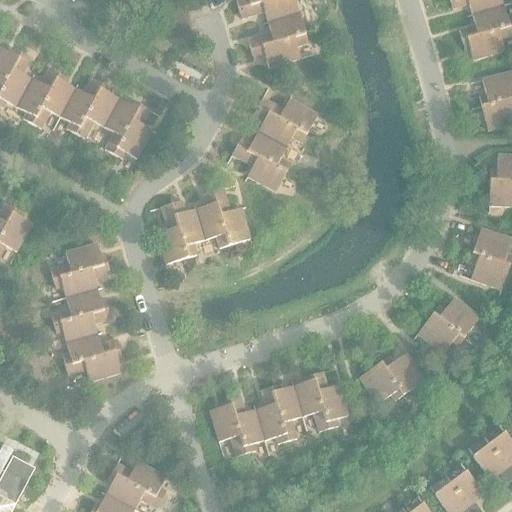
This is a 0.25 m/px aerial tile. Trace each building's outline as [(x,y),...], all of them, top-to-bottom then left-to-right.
[(234,0),(237,9),(267,0),(234,0)] [(263,13),(267,23),(298,14),(293,0),(267,0),(237,9),(241,20),(263,13)] [(468,5),(471,15),(502,6),(499,0),(448,0),(452,10),(468,5)] [(458,31),(461,41),(511,25),(511,15),(505,18),(502,6),(471,15),(474,26),(458,31)] [(247,41),(250,51),(304,35),(298,14),(267,23),(270,34),(247,41)] [(511,25),(461,41),(464,51),(469,50),(472,61),(503,52),(499,40),(511,36),(511,25)] [(304,35),(250,51),(253,61),(264,58),(267,69),(299,60),(295,48),(307,44),(304,35)] [(0,90),(19,55),(10,50),(8,54),(0,49),(0,90)] [(5,103),(15,108),(31,80),(21,75),(29,60),(19,55),(0,90),(0,108),(1,109),(5,103)] [(22,120),(31,125),(57,75),(48,70),(40,85),(31,80),(15,108),(25,114),(22,120)] [(478,97),(480,107),(511,99),(511,72),(481,81),(485,95),(478,97)] [(49,113),(59,118),(74,90),(65,85),(67,80),(57,75),(31,125),(39,130),(49,113)] [(66,130),(74,135),(101,86),(92,80),(84,95),(74,90),(59,118),(69,124),(66,130)] [(92,123),(103,128),(118,100),(109,95),(111,90),(101,86),(74,135),(83,140),(92,123)] [(261,99),(256,109),(305,136),(317,116),(288,100),(282,111),(261,99)] [(511,99),(480,107),(487,132),(511,125),(511,99)] [(103,151),(112,155),(139,106),(130,101),(127,105),(118,100),(103,128),(113,134),(103,151)] [(139,106),(112,155),(121,160),(125,154),(135,160),(151,132),(141,126),(149,111),(139,106)] [(261,124),(256,133),(285,149),(291,139),(301,144),(305,136),(256,109),(251,118),(261,124)] [(241,137),(235,147),(285,173),(290,165),(279,159),(285,149),(256,133),(251,143),(241,137)] [(285,173),(235,147),(230,156),(251,167),(246,177),(275,193),(285,173)] [(489,171),(489,181),(511,182),(511,156),(496,155),(496,171),(489,171)] [(511,182),(489,181),(488,207),(511,207),(511,182)] [(222,189),(211,193),(227,247),(249,240),(240,209),(229,212),(222,189)] [(205,207),(194,210),(203,241),(215,238),(218,250),(227,247),(211,193),(201,196),(205,207)] [(181,202),(170,205),(187,259),(196,256),(193,245),(203,241),(194,210),(184,213),(181,202)] [(0,234),(13,210),(4,205),(0,211),(0,234)] [(187,259),(170,205),(160,208),(167,231),(156,234),(165,265),(187,259)] [(13,210),(0,234),(0,255),(5,247),(15,253),(31,224),(21,219),(23,215),(13,210)] [(479,230),(471,254),(508,267),(511,257),(505,254),(510,240),(479,230)] [(49,271),(52,280),(106,265),(103,254),(99,256),(95,245),(64,253),(68,265),(49,271)] [(508,267),(471,254),(467,264),(474,266),(469,280),(500,291),(508,267)] [(61,288),(65,299),(96,290),(93,280),(109,275),(106,265),(52,280),(55,290),(61,288)] [(49,315),(52,325),(107,309),(103,299),(99,300),(96,290),(65,299),(68,310),(49,315)] [(438,306),(431,315),(463,339),(479,318),(453,299),(444,311),(438,306)] [(62,333),(65,344),(96,335),(93,325),(109,320),(107,309),(52,325),(55,335),(62,333)] [(463,339),(431,315),(416,336),(442,355),(451,343),(457,347),(463,339)] [(61,357),(64,367),(118,351),(115,341),(99,346),(96,335),(65,344),(68,355),(61,357)] [(118,351),(64,367),(67,376),(85,371),(89,383),(120,374),(117,363),(121,362),(118,351)] [(388,357),(379,364),(402,396),(423,382),(405,355),(392,364),(388,357)] [(402,396),(379,364),(358,379),(377,405),(389,396),(393,402),(402,396)] [(322,373),(311,376),(327,430),(337,428),(335,420),(347,417),(338,386),(327,389),(322,373)] [(302,384),(292,387),(301,418),(313,415),(318,433),(327,430),(311,376),(301,379),(302,384)] [(280,386),(270,388),(286,443),(296,440),(290,422),(301,418),(292,387),(282,390),(280,386)] [(265,407),(254,411),(263,442),(275,438),(277,446),(286,443),(270,388),(260,391),(265,407)] [(239,398),(229,401),(245,455),(254,452),(252,445),(263,442),(254,411),(244,414),(239,398)] [(245,455),(229,401),(218,404),(219,408),(209,412),(218,443),(230,440),(235,458),(245,455)] [(511,445),(503,433),(487,445),(511,477),(511,464),(511,445)] [(511,479),(511,477),(487,445),(471,457),(489,481),(499,474),(506,484),(511,479)] [(0,511),(10,511),(14,504),(33,469),(11,458),(0,479),(0,511)] [(116,465),(111,474),(160,501),(165,492),(159,489),(165,478),(136,462),(131,473),(116,465)] [(465,472),(449,484),(469,511),(479,511),(473,503),(483,496),(465,472)] [(110,486),(105,496),(133,511),(139,501),(156,510),(160,501),(111,474),(106,484),(110,486)] [(469,511),(449,484),(433,496),(444,511),(469,511)] [(95,503),(90,511),(132,511),(133,511),(105,496),(99,505),(95,503)]
